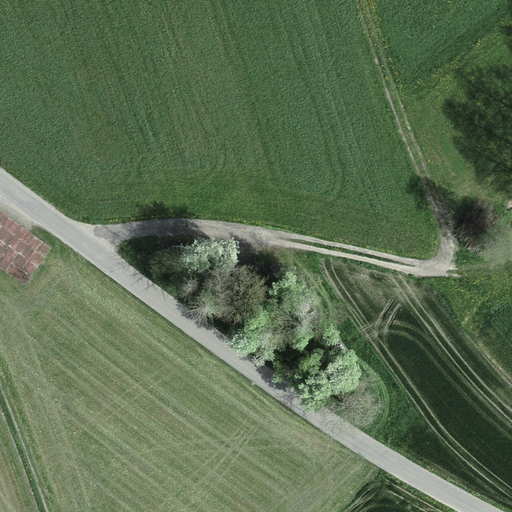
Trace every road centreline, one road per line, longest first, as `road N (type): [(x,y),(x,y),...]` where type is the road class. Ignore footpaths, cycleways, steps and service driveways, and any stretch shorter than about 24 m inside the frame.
road 1 (unclassified): [(0,180),(383,461),(479,511)]
road 2 (track): [(83,241),(164,225),(438,271),(451,259),(449,229),(390,86)]
